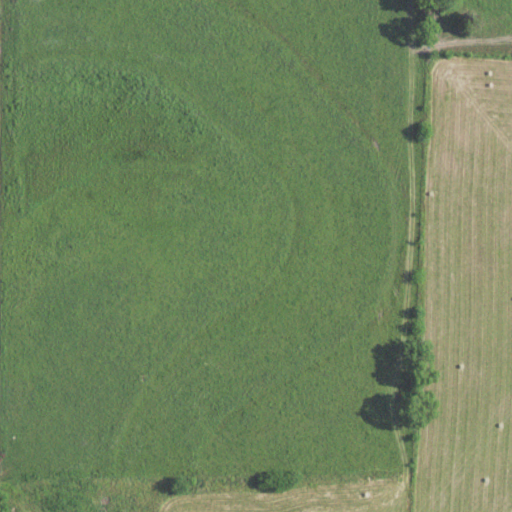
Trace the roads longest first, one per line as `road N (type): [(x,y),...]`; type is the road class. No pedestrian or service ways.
road 1 (residential): [(393,511),(404,457),(411,186),(402,99),(411,0)]
road 2 (residential): [(23,488),(402,487)]
